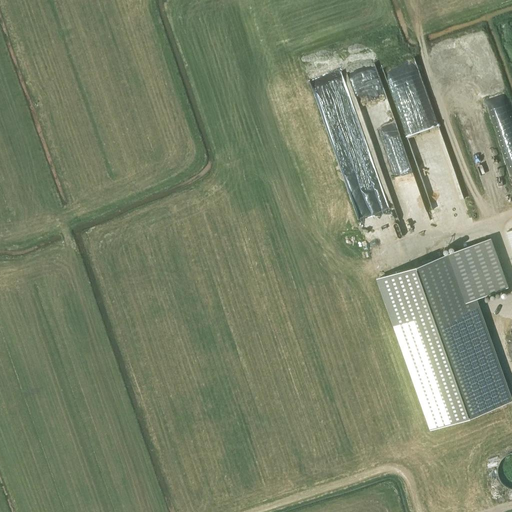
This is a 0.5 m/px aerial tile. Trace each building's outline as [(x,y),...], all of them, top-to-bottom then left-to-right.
[(481,111),(470,72),(453,76),(464,115),(481,111)] [(346,75),(317,85),(331,128),(335,126),(333,120),(350,115),(348,109),(347,109),(346,106),(352,104),(357,118),(360,117),(346,75)] [(368,135),(361,120),(356,122),(362,137),(368,135)] [(506,401),(470,299),(508,286),(491,238),(379,277),(432,427),(506,401)] [(498,472),(499,477),(501,482),(505,486),(510,489),(511,489),(511,452),(508,454),(503,458),(500,462),(498,467),(498,472)]
